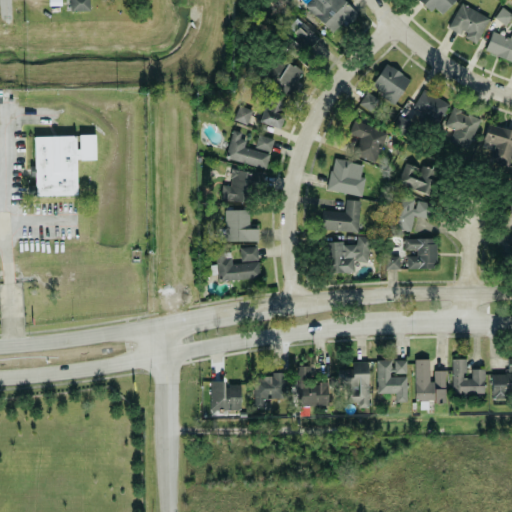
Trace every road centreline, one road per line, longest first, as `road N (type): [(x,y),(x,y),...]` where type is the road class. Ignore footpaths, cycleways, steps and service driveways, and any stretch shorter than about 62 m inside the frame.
road 1 (residential): [(393,25),(333,88),(296,164),(288,243),(293,302)]
road 2 (secondary): [(511,291),(280,304)]
road 3 (secondary): [(163,354),(370,324)]
road 4 (secondary): [(0,375),(163,354)]
road 5 (secondary): [(161,324),(0,344)]
road 6 (residential): [(163,354),(168,511)]
road 7 (residential): [(511,95),(454,70),(393,25)]
road 8 (secondary): [(280,304),(161,324)]
